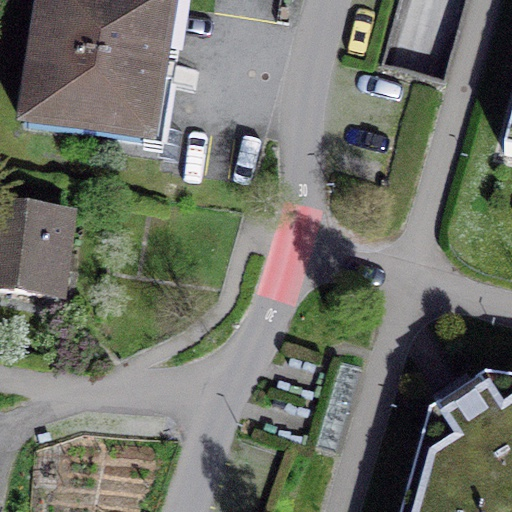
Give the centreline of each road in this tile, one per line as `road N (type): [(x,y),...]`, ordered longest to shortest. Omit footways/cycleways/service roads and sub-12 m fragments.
road 1 (residential): [(329,0),(305,110),(296,249)]
road 2 (residential): [(511,307),(296,249)]
road 3 (residential): [(220,400),(0,374)]
road 4 (residential): [(296,249),(220,400)]
